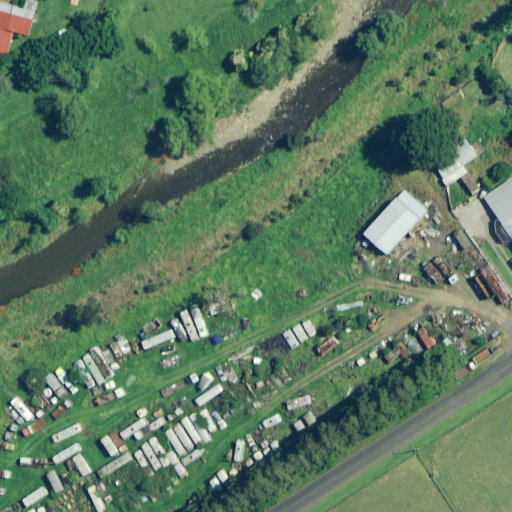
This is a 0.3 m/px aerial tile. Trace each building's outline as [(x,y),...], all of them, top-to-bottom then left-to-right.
[(22,0),(20,8),(10,5),(0,2),(0,52),(7,54),(13,32),(28,36),(32,21),(38,0),(37,0),(22,0)] [(477,155),(470,145),(436,168),(448,185),(460,177),(455,170),(477,155)] [(479,189),(470,172),(461,177),(471,194),(479,189)] [(511,178),(483,198),(497,217),(495,219),(494,221),(493,224),(493,226),(493,229),(493,231),(494,233),(495,236),(497,237),(499,239),(501,240),(503,241),(506,242),(508,242),(511,241),(511,240),(511,178)] [(427,211),(404,190),(365,234),(387,254),(427,211)] [(465,256),(455,244),(449,249),(458,261),(465,256)] [(437,344),(425,328),(417,334),(430,350),(437,344)] [(422,352),(413,339),(407,344),(415,357),(422,352)]
